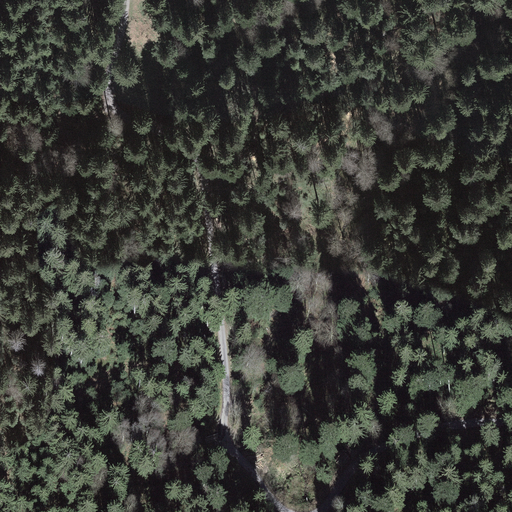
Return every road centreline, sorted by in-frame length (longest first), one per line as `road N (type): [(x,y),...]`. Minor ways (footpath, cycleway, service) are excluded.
road 1 (unclassified): [(284,511),(226,438),(199,161),(179,139),(111,104),(127,0)]
road 2 (unclassified): [(511,422),(432,430),(383,448),(349,472),(322,511)]
